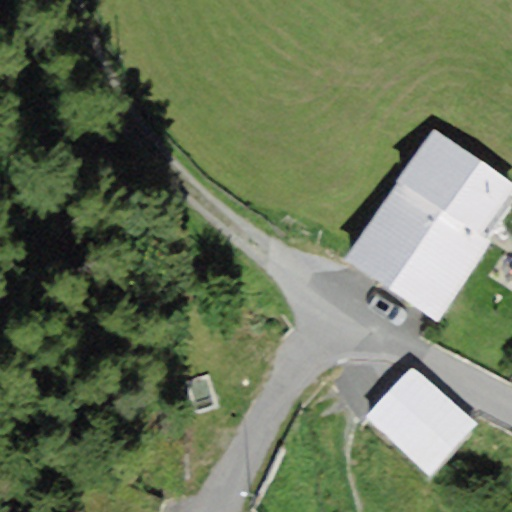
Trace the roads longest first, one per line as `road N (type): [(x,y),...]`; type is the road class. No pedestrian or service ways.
road 1 (residential): [(511,392),(332,308),(214,511)]
road 2 (track): [(332,308),(154,147),(121,102),(78,0)]
